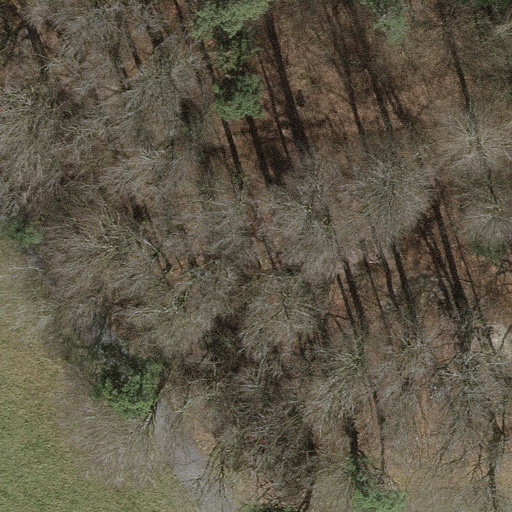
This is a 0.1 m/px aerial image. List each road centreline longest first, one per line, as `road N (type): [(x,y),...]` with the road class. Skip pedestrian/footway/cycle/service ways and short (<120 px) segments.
road 1 (track): [(0,148),(208,129),(437,121),(511,153)]
road 2 (track): [(221,511),(0,158)]
road 3 (track): [(304,511),(380,475),(428,468),(511,473)]
road 4 (track): [(0,132),(45,0)]
